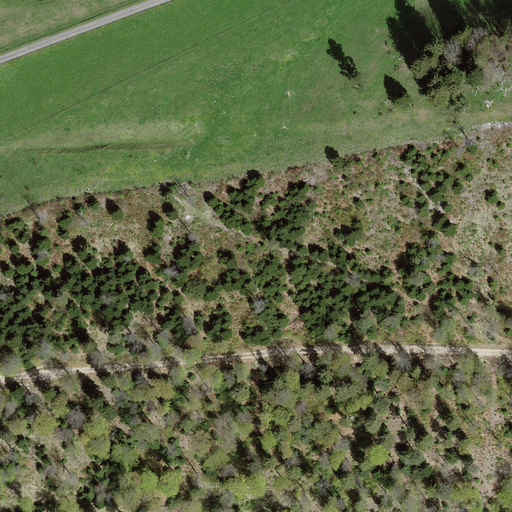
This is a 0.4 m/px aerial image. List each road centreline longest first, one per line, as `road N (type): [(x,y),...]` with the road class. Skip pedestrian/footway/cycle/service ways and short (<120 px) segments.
road 1 (track): [(0,379),(289,352),(511,352)]
road 2 (unclassified): [(0,60),(158,0)]
